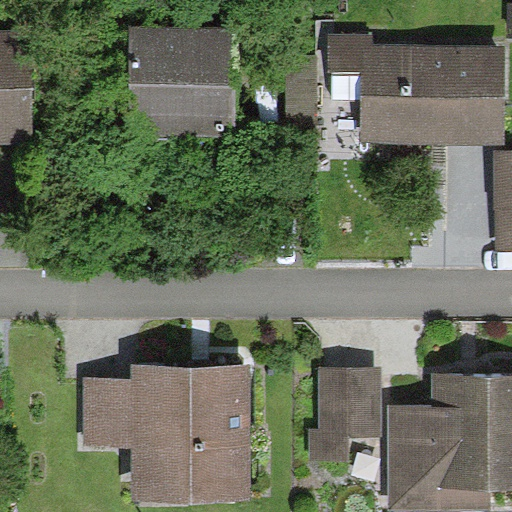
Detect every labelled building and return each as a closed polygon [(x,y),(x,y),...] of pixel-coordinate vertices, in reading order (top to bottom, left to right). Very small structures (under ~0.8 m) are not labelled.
[(232,18),(130,17),(130,155),(182,155),(182,134),(231,135),(231,71),(232,18)] [(32,25),(0,25),(0,133),(34,132),(32,25)] [(503,38),(378,40),(378,30),(327,31),(327,65),(367,65),(368,134),(409,134),(505,132),(503,38)] [(511,142),(495,143),(495,244),(511,243),(511,142)] [(132,371),(88,371),(89,439),(133,439),(134,488),(253,486),(251,350),(132,352),(132,371)] [(379,361),(320,362),(322,425),(311,425),(312,451),(348,450),(348,427),(381,426),(379,361)] [(393,399),(393,503),(493,503),(493,478),(511,478),(511,362),(436,362),(436,398),(393,399)]
